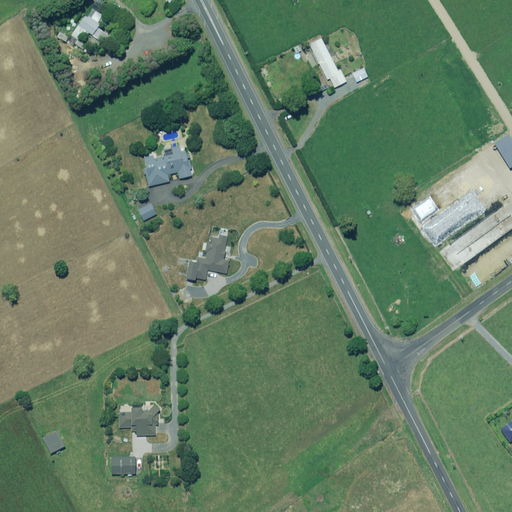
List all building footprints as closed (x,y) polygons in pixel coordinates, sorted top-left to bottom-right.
[(101,23),(106,16),(90,6),(68,40),(79,47),(88,34),(104,44),(112,30),(101,23)] [(338,71),(322,38),(310,44),(314,52),(313,53),(319,64),(320,64),(328,80),(331,78),(335,87),(347,81),(341,69),(338,71)] [(369,77),(365,68),(353,74),(357,82),(369,77)] [(184,149),(183,145),(164,150),(164,153),(142,158),(149,186),(171,181),(169,175),(179,173),(180,179),(195,176),(188,148),(184,149)] [(157,214),(152,204),(139,210),(144,220),(157,214)] [(225,250),(228,236),(220,235),(219,238),(212,236),(211,243),(207,242),(205,251),(208,252),(206,259),(198,257),(197,262),(189,261),(186,278),(196,280),(196,278),(206,280),(208,270),(227,273),(231,251),(225,250)] [(158,407),(150,406),(150,410),(142,410),(142,407),(131,407),(131,412),(120,412),(120,427),(132,428),(132,431),(137,431),(137,435),(156,435),(156,424),(158,424),(158,407)] [(511,421),(501,429),(510,442),(511,440),(511,421)] [(64,447),(56,431),(43,438),(51,454),(64,447)] [(136,474),(136,457),(111,457),(111,474),(136,474)]
